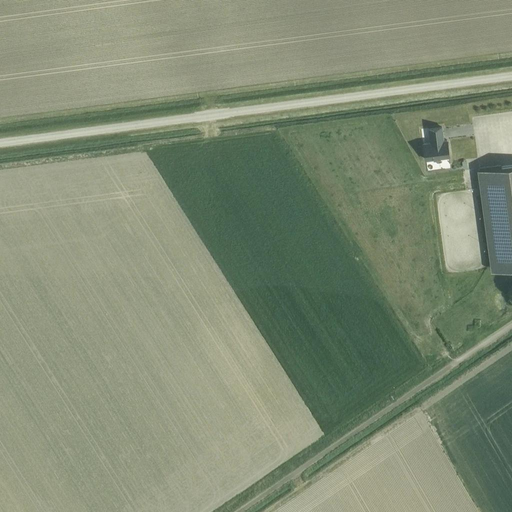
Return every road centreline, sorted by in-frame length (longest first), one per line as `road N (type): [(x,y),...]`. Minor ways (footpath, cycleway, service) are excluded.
road 1 (unclassified): [(0,143),(511,76)]
road 2 (track): [(240,511),(511,326)]
